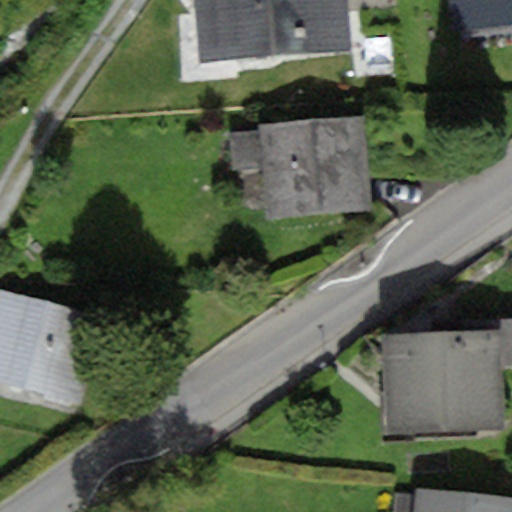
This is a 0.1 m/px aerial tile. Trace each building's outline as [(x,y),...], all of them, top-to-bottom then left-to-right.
[(348,0),(207,0),(212,69),(353,59),(348,0)] [(511,0),(452,0),(456,37),(511,32),(511,0)] [(371,128),(268,139),(279,236),(382,224),(371,128)] [(103,323),(0,299),(0,390),(83,410),(103,323)] [(509,341),(389,344),(392,444),(511,441),(509,341)] [(511,511),(511,508),(418,503),(417,511),(511,511)]
